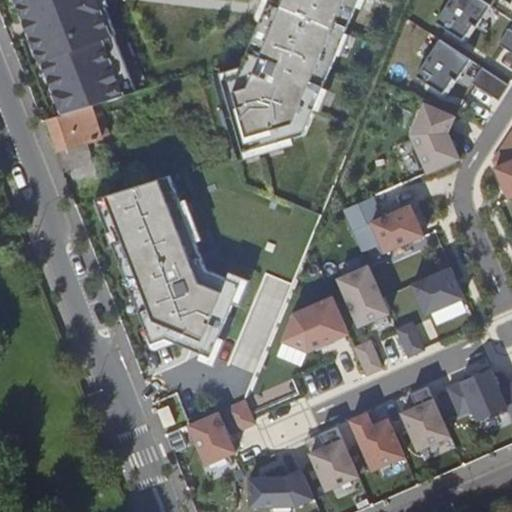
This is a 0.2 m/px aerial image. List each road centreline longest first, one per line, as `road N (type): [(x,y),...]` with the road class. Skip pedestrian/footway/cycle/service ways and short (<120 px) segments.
road 1 (residential): [(166,511),(56,257),(45,195),(0,80)]
road 2 (residential): [(283,431),(511,332)]
road 3 (residential): [(511,319),(462,187),(511,99)]
